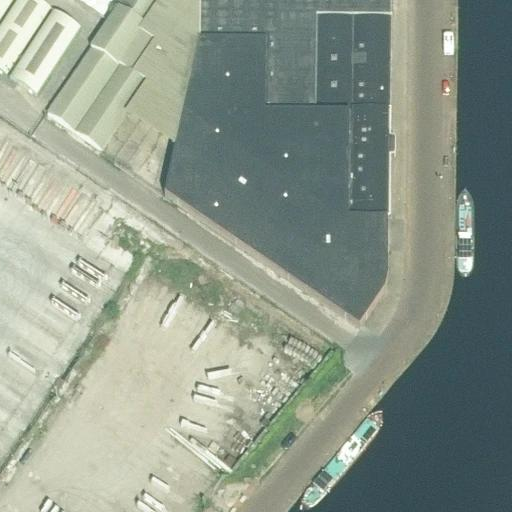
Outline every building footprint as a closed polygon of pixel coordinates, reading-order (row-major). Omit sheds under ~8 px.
[(0,0),(0,24),(16,0),(0,0)] [(20,0),(0,31),(0,76),(6,80),(50,13),(29,0),(20,0)] [(126,0),(46,119),(101,156),(145,92),(133,84),(158,46),(143,35),(166,0),(126,0)] [(197,84),(168,203),(224,240),(224,241),(358,332),(359,331),(384,295),(387,282),(387,254),(387,232),(387,220),(388,220),(390,11),(389,0),(197,0),(197,43),(197,84)] [(79,31),(54,15),(10,82),(36,99),(80,33),(79,31)] [(0,173),(0,308),(194,440),(257,347),(0,173)]
